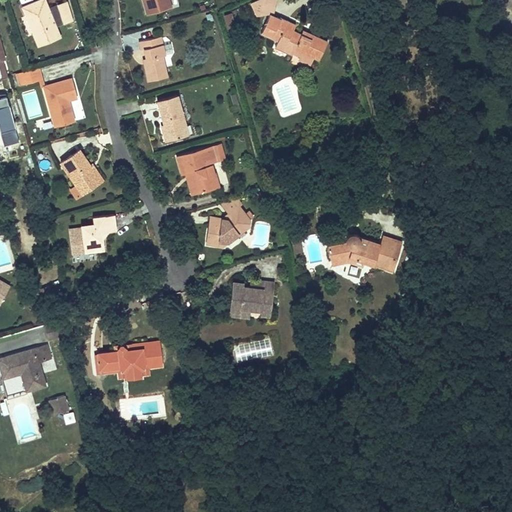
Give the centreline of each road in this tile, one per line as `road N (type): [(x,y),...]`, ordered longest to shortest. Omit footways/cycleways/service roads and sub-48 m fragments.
road 1 (residential): [(105,0),(109,115),(176,271)]
road 2 (residential): [(343,0),(378,134)]
